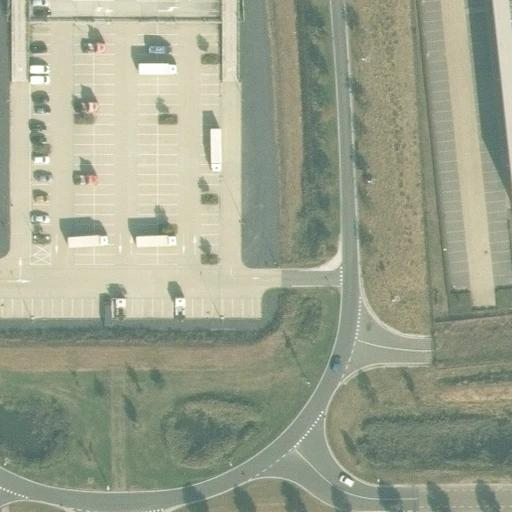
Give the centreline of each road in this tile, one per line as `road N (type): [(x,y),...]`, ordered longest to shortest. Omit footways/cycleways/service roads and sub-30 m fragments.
road 1 (unclassified): [(288,445),(311,416),(346,339),(336,0)]
road 2 (unclassified): [(511,498),(365,499),(321,479),(288,445)]
road 3 (unclassified): [(116,504),(176,499),(233,480),(288,445)]
